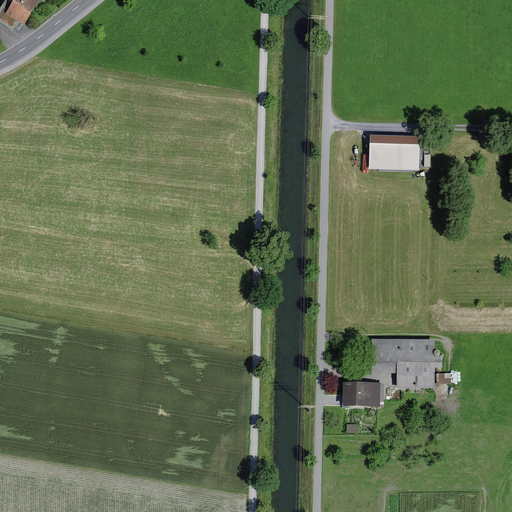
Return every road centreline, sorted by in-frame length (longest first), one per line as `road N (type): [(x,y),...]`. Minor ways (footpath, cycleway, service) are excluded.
road 1 (unclassified): [(332,0),(320,511)]
road 2 (track): [(266,0),(254,511)]
road 3 (track): [(511,128),(331,124)]
